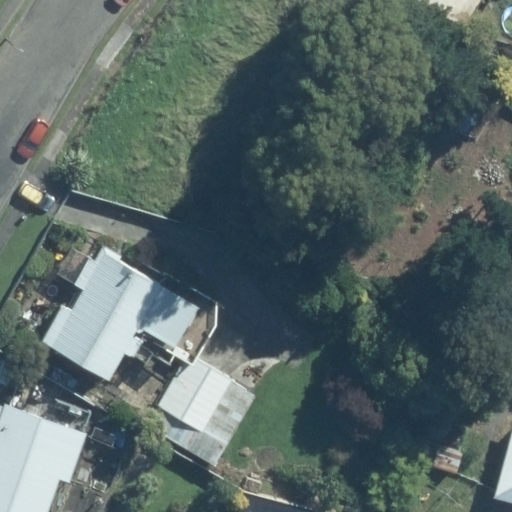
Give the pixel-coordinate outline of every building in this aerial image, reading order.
[(511,224),(491,286),(511,293),(511,224)] [(194,308),(94,251),(40,347),(105,384),(136,328),(172,348),(194,308)] [(253,397),(191,357),(147,425),(209,465),(253,397)] [(85,438),(0,406),(0,511),(45,511),(56,484),(67,488),(85,438)] [(511,507),(511,420),(507,419),(487,502),(511,507)]
